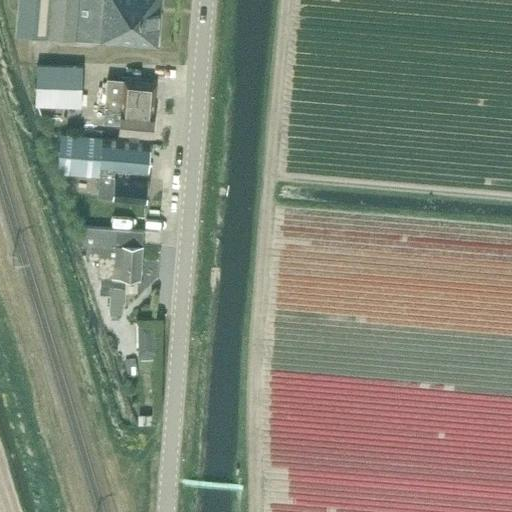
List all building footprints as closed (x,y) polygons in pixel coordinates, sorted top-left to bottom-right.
[(49,0),(17,0),(15,35),(46,38),(49,0)] [(76,0),(49,0),(46,38),(73,40),(76,0)] [(100,42),(102,0),(76,0),(73,40),(100,42)] [(156,46),(159,0),(102,0),(100,42),(156,46)] [(81,67),(35,66),(35,104),(80,105),(81,67)] [(107,79),(104,122),(119,123),(118,134),(150,137),(152,113),(153,113),(155,83),(107,79)] [(97,175),(100,137),(61,133),(58,172),(97,175)] [(144,200),(149,142),(100,137),(97,175),(96,197),(144,200)] [(140,281),(142,230),(89,226),(82,226),(81,244),(85,244),(85,258),(98,258),(98,276),(103,276),(103,284),(100,284),(100,289),(110,290),(109,314),(121,314),(122,280),(140,281)]
